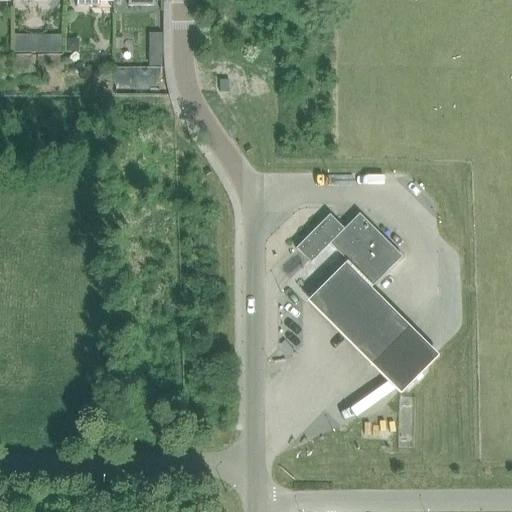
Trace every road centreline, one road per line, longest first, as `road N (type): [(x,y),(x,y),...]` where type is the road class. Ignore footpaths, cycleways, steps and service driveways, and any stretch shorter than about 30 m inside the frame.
road 1 (unclassified): [(257,502),(252,191),(231,161)]
road 2 (unclassified): [(511,501),(257,502)]
road 3 (residential): [(231,161),(186,90),(181,0)]
